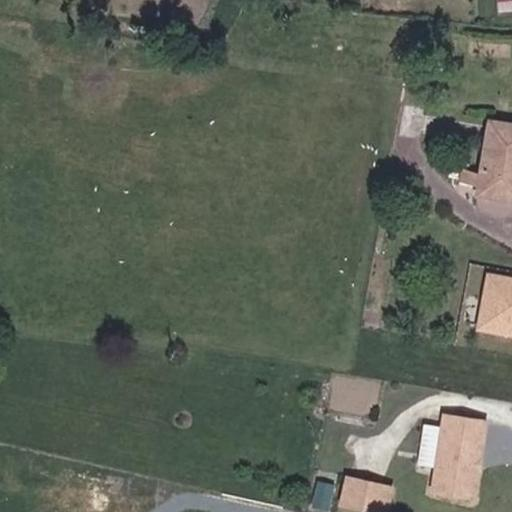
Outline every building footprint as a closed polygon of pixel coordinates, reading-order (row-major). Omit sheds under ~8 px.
[(511,187),(511,143),(505,142),(498,185),(511,187)] [(479,186),(477,168),(462,169),(463,188),(479,186)] [(479,330),(511,334),(511,273),(487,270),(479,330)] [(457,459),(452,485),(494,494),(500,466),(497,462),(498,456),(502,453),(510,414),(468,406),(465,419),(448,416),(440,456),(457,459)] [(406,505),(411,477),(367,468),(362,496),(406,505)] [(348,501),(353,477),(337,473),(332,498),(348,501)]
